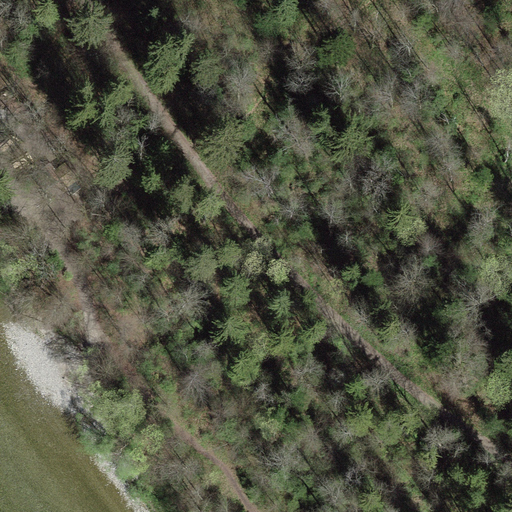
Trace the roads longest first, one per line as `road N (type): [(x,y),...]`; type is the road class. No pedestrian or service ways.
road 1 (track): [(114,0),(388,385),(511,452)]
road 2 (track): [(0,159),(76,275)]
